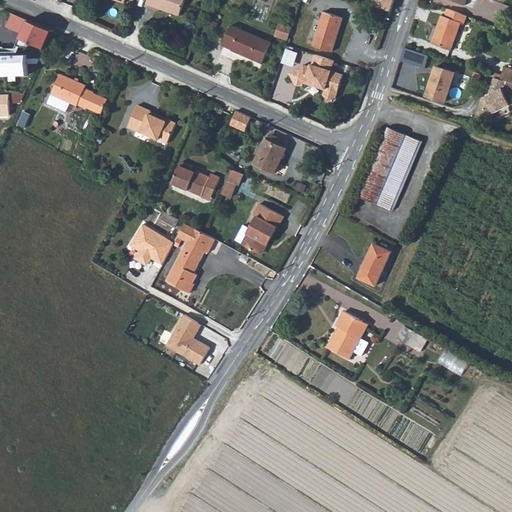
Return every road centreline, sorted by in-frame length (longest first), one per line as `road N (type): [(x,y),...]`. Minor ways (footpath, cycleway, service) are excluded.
road 1 (residential): [(130,511),(295,265),(354,149)]
road 2 (residential): [(12,0),(354,149)]
road 3 (residential): [(408,0),(354,149)]
road 4 (unknown): [(373,102),(500,147)]
